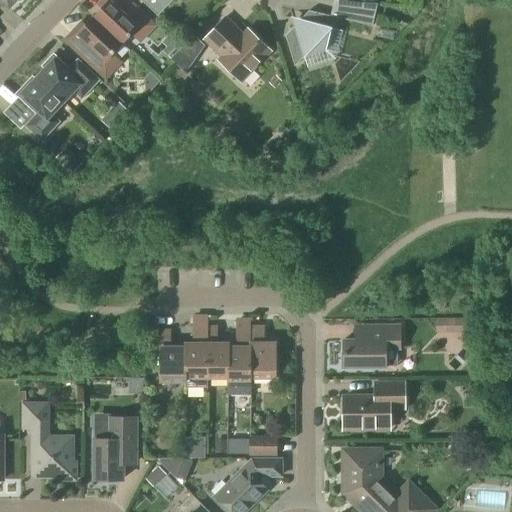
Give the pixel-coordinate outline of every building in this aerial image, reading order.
[(92,17),(120,43),(130,33),(138,41),(154,24),(128,0),(119,9),(109,0),(100,0),(96,4),(101,8),(92,17)] [(140,0),(157,16),(171,0),(140,0)] [(371,25),(376,3),(343,0),(333,0),(329,15),(308,10),(284,35),(294,66),(302,57),(325,50),(331,26),(339,18),(371,25)] [(111,53),(120,43),(92,17),(84,25),(80,21),(72,30),(87,44),(78,54),(104,78),(119,61),(111,53)] [(241,37),(233,30),(236,28),(224,17),(203,39),(222,57),(219,61),(239,80),(268,50),(248,30),(241,37)] [(186,74),(205,46),(192,34),(170,59),(186,74)] [(36,77),(62,101),(72,91),(81,100),(99,80),(82,64),(73,73),(52,53),(41,66),(44,69),(36,77)] [(51,113),(62,101),(36,77),(28,85),(26,82),(14,94),(34,113),(23,125),(41,142),(60,122),(51,113)] [(69,177),(83,163),(65,147),(52,161),(69,177)] [(184,382),(184,388),(206,388),(206,378),(207,326),(207,315),(192,315),(192,345),(184,345),(184,348),(185,348),(184,382)] [(249,378),(250,326),(250,319),(235,319),(235,348),(229,348),(229,345),(228,345),(228,378),(227,378),(227,382),(250,382),(250,378),(249,378)] [(217,345),(217,326),(207,326),(206,378),(227,378),(228,378),(228,345),(217,345)] [(249,378),(250,378),(275,378),(275,345),(260,345),(260,326),(250,326),(249,378)] [(343,369),(386,369),(385,367),(398,367),(398,349),(400,349),(399,326),(354,326),(354,340),(342,340),(343,369)] [(185,348),(184,348),(170,348),(170,330),(155,330),(156,352),(159,353),(159,382),(184,382),(185,348)] [(405,411),(405,381),(372,382),(372,397),(342,397),(342,430),(389,430),(389,411),(405,411)] [(49,437),(49,403),(21,402),(21,430),(34,430),(34,437),(34,475),(59,475),(59,481),(75,481),(75,462),(73,462),(73,437),(49,437)] [(135,465),(135,418),(109,418),(109,440),(93,440),(93,480),(121,480),(122,465),(135,465)] [(248,457),(276,456),(277,437),(248,436),(248,457)] [(185,459),(199,459),(198,439),(185,439),(185,459)] [(226,439),(214,439),(215,453),(226,452),(226,439)] [(396,496),(379,479),(380,451),(343,451),(343,494),(360,511),(431,511),(434,510),(408,484),(396,496)] [(283,478),(282,459),(253,458),(214,498),(228,511),(245,511),(267,490),(256,480),(259,478),(283,478)] [(152,488),(166,475),(158,467),(144,479),(152,488)] [(208,511),(191,495),(174,511),(208,511)]
